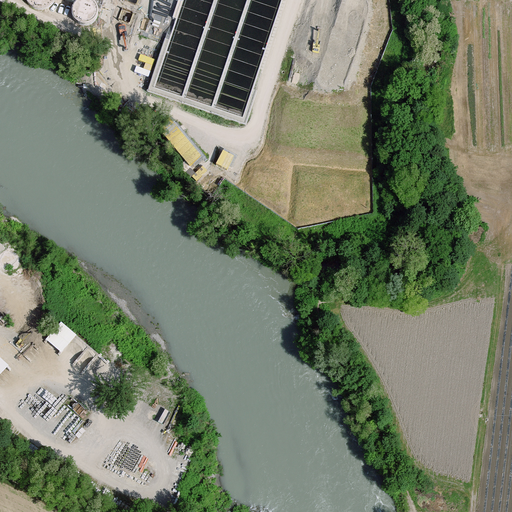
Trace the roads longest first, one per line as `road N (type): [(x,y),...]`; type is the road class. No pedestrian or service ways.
road 1 (track): [(511,259),(480,511)]
road 2 (unknown): [(189,122),(248,140),(298,0)]
road 3 (unknown): [(124,6),(116,52),(124,79),(189,122)]
road 4 (unknown): [(230,0),(189,122)]
